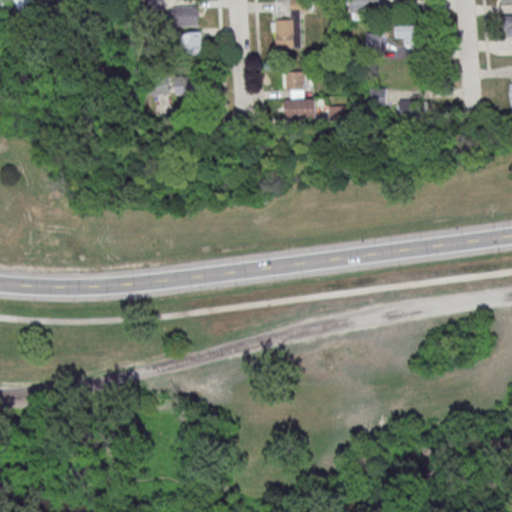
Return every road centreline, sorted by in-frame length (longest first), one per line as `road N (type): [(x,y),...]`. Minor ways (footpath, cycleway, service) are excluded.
road 1 (tertiary): [(0,283),(169,280),(511,236)]
road 2 (residential): [(244,125),(235,0)]
